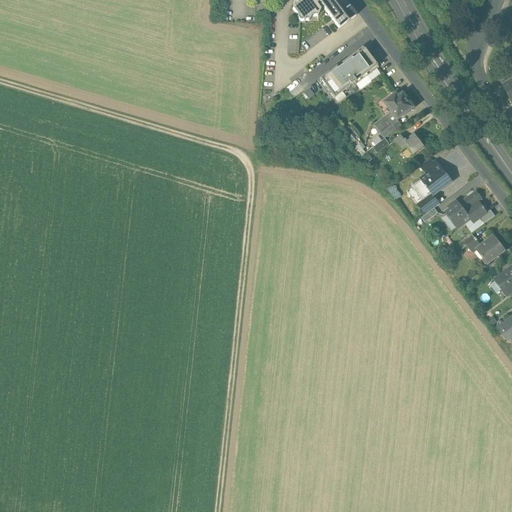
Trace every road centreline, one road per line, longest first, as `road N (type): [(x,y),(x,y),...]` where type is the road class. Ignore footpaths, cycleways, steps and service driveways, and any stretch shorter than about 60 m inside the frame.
road 1 (track): [(218,511),(250,162),(0,80)]
road 2 (residential): [(511,206),(357,0)]
road 3 (primary): [(401,0),(511,173)]
road 4 (residential): [(511,122),(488,91),(476,48),(492,0)]
